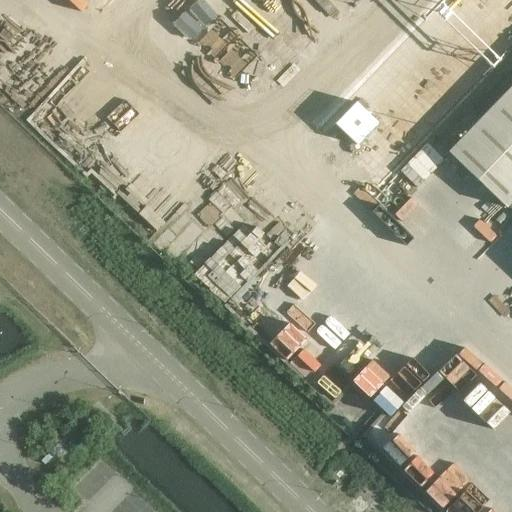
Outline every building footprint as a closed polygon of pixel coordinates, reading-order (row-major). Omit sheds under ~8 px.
[(216,22),(226,31),(236,19),(226,11),(216,22)] [(511,199),(511,83),(447,152),(504,207),(511,199)] [(223,152),(159,232),(193,259),(257,179),(223,152)] [(411,182),(394,201),(410,216),(428,197),(411,182)] [(333,268),(349,249),(313,219),(297,238),(333,268)] [(209,273),(242,238),(229,226),(196,261),(209,273)] [(289,328),(318,298),(272,255),(243,285),(289,328)] [(335,339),(309,367),(328,385),(354,357),(335,339)] [(389,356),(368,382),(388,398),(409,373),(389,356)] [(446,417),(424,407),(421,413),(392,399),(374,436),(394,445),(389,456),(428,474),(436,457),(429,453),(446,417)] [(511,511),(511,451),(472,494),(490,511),(511,511)] [(431,472),(439,482),(456,469),(448,459),(431,472)] [(461,482),(451,475),(436,495),(445,502),(461,482)]
